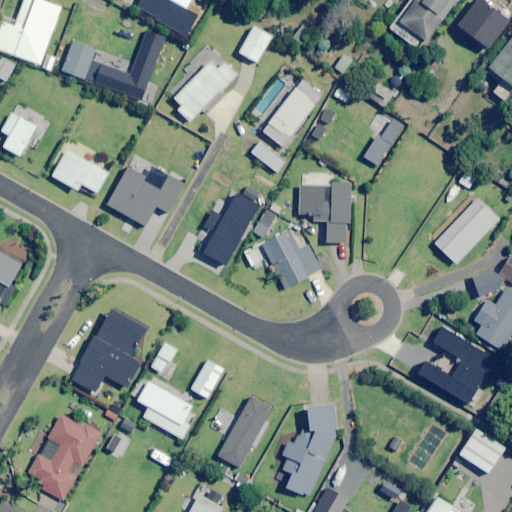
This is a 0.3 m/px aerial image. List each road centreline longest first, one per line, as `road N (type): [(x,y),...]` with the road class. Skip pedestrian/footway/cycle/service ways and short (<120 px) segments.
road 1 (residential): [(89,237),(279,341),(317,335)]
road 2 (residential): [(0,402),(89,237)]
road 3 (residential): [(317,335),(352,286),(374,284),(391,305),(385,327),(343,336)]
